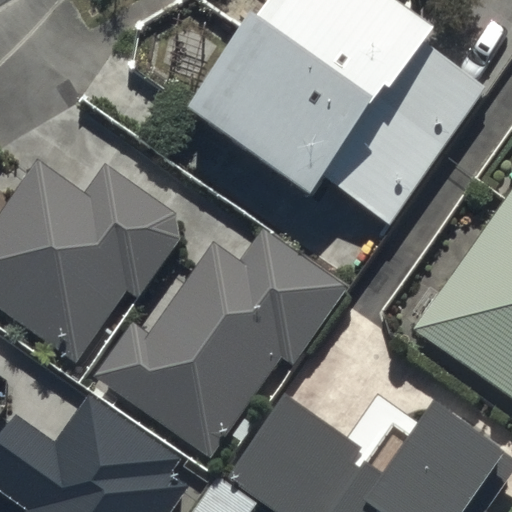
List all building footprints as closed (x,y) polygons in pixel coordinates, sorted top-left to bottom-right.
[(308,0),(203,149),(318,230),(337,203),(389,239),(484,104),(433,67),(443,53),(366,0),(308,0)] [(0,305),(81,365),(132,294),(141,301),(184,241),(180,216),(107,164),(86,193),(41,161),(0,218),(0,305)] [(511,409),(511,209),(417,343),(511,409)] [(99,379),(109,386),(216,463),(285,360),(297,369),(350,290),(264,232),(243,262),(214,243),(152,336),(135,325),(99,379)] [(0,417),(16,395),(0,383),(0,417)] [(91,407),(56,456),(15,427),(0,448),(0,499),(17,511),(190,511),(196,504),(174,489),(185,473),(91,407)] [(277,511),(501,511),(511,497),(511,469),(441,420),(424,444),(381,413),(352,454),(290,410),(238,484),(277,511)] [(204,511),(246,511),(219,492),(204,511)]
